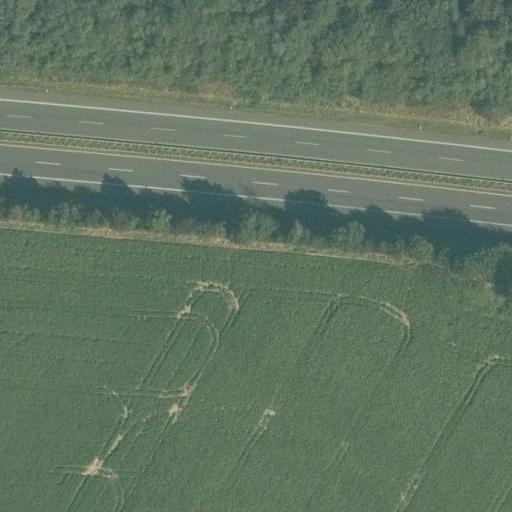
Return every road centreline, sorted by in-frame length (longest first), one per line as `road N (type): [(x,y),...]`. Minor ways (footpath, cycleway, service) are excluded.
road 1 (motorway): [(511,162),(0,109)]
road 2 (motorway): [(0,154),(511,206)]
